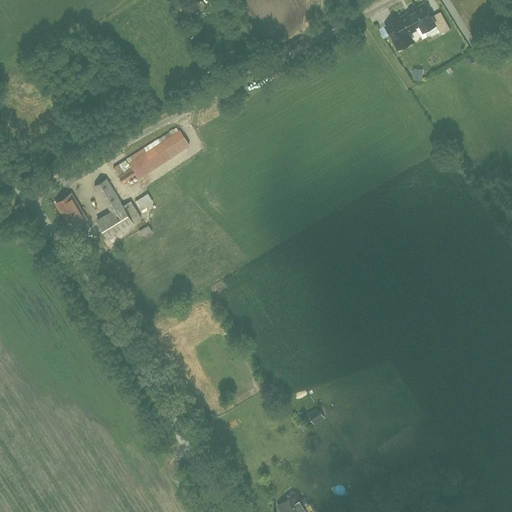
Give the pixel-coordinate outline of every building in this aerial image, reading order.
[(437,25),(424,3),(417,6),(420,12),(413,15),(412,13),(399,20),(400,22),(389,28),(400,49),(412,42),(407,33),(421,25),(424,32),(437,25)] [(415,68),(414,80),(423,80),(424,69),(415,68)] [(182,129),(130,164),(132,167),(120,175),(125,183),(138,174),(140,178),(192,143),(182,129)] [(111,177),(96,185),(110,210),(94,219),(106,239),(136,221),(111,177)] [(73,192),(56,202),(69,224),(86,215),(73,192)] [(142,210),(155,203),(149,193),(137,201),(142,210)] [(320,407),(309,414),(315,425),(326,418),(320,407)] [(277,508),(279,511),(308,511),(297,495),(277,508)]
